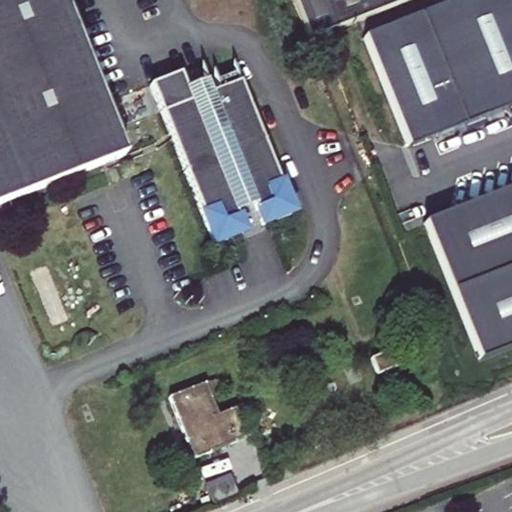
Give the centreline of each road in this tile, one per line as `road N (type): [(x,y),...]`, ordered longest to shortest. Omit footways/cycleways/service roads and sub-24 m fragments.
road 1 (residential): [(511,410),(291,511)]
road 2 (residential): [(313,511),(511,444)]
road 3 (unknown): [(172,338),(111,191)]
